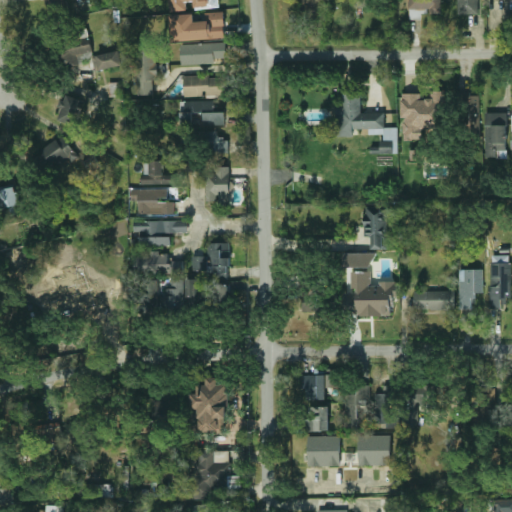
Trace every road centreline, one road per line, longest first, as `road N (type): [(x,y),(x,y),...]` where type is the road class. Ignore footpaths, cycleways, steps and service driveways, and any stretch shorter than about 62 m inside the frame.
road 1 (residential): [(511,347),(128,361),(0,388)]
road 2 (tertiary): [(268,511),(267,208),(256,0)]
road 3 (residential): [(511,54),(261,57)]
